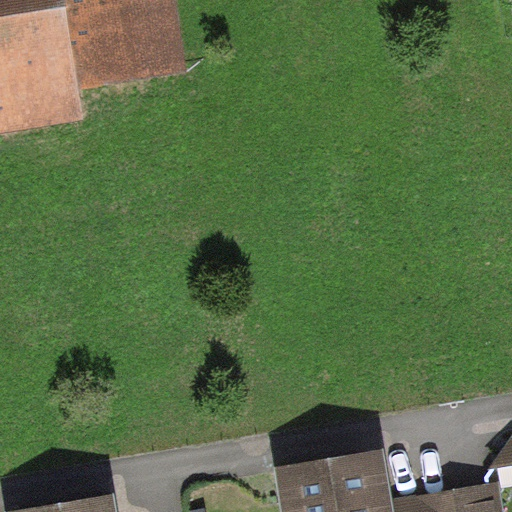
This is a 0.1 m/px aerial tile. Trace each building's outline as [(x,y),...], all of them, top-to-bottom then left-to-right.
[(0,0),(0,132),(81,121),(75,85),(184,69),(173,0),(0,0)] [(511,440),(493,468),(511,465),(511,440)] [(394,511),(393,500),(386,457),(279,474),(285,511),(394,511)] [(393,500),(394,511),(504,511),(501,484),(393,500)] [(118,511),(117,501),(47,511),(118,511)]
